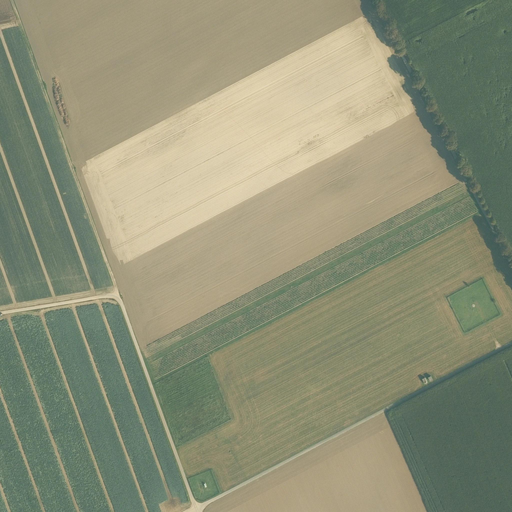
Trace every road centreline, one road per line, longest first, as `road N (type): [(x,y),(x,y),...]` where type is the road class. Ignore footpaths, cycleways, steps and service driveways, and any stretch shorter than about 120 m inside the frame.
road 1 (track): [(195,509),(511,342)]
road 2 (track): [(0,313),(117,294),(195,509)]
road 3 (track): [(117,294),(11,0)]
road 4 (track): [(511,264),(372,0)]
